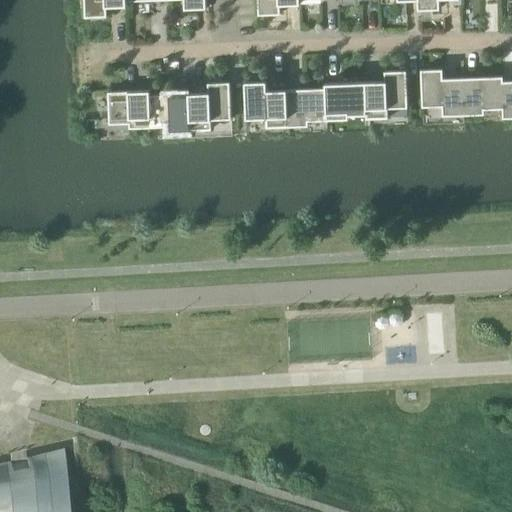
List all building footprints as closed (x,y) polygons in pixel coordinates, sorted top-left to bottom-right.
[(126,4),(125,0),(84,0),(85,16),(107,15),(106,5),(126,4)] [(299,3),(298,0),(257,0),(258,14),(280,13),(280,4),(299,3)] [(442,115),(463,114),(462,77),(443,78),(442,68),(420,69),(422,106),(442,105),(442,115)] [(384,80),(366,81),(367,118),(388,117),(387,107),(407,106),(406,70),(384,70),(384,80)] [(462,77),(463,114),(484,113),(484,108),(502,108),(502,117),(503,117),(502,76),(462,77)] [(503,76),(502,76),(503,117),(511,117),(511,80),(503,80),(503,76)] [(287,125),(286,88),(266,89),(266,80),(244,80),(246,117),(266,117),(266,126),(287,125)] [(208,91),(189,92),(190,129),(211,128),(211,119),(231,118),(230,81),(208,82),(208,91)] [(366,81),(326,82),(327,119),(348,118),(348,114),(365,113),(366,118),(367,118),(366,81)] [(325,87),(286,88),(287,125),(308,125),(308,120),(327,119),(326,82),(324,82),(325,87)] [(129,127),(150,126),(149,89),(107,90),(109,122),(129,122),(129,127)] [(149,89),(150,126),(169,125),(169,130),(190,129),(189,92),(150,94),(150,89),(149,89)] [(67,511),(64,449),(0,463),(0,511),(67,511)]
